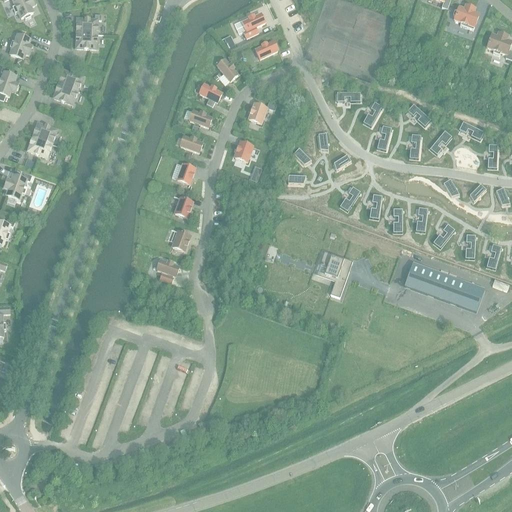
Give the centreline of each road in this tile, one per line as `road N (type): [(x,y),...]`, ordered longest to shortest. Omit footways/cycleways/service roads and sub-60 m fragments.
road 1 (residential): [(28,446),(97,461),(191,424),(213,363),(196,279),(220,148),(241,93),(298,62),(274,0)]
road 2 (residential): [(13,429),(172,0)]
road 3 (unclassified): [(360,442),(159,511)]
road 4 (unclassified): [(0,167),(49,60),(55,33),(48,0)]
road 5 (unclassified): [(378,433),(511,364)]
road 6 (unknown): [(502,368),(469,318),(392,285)]
